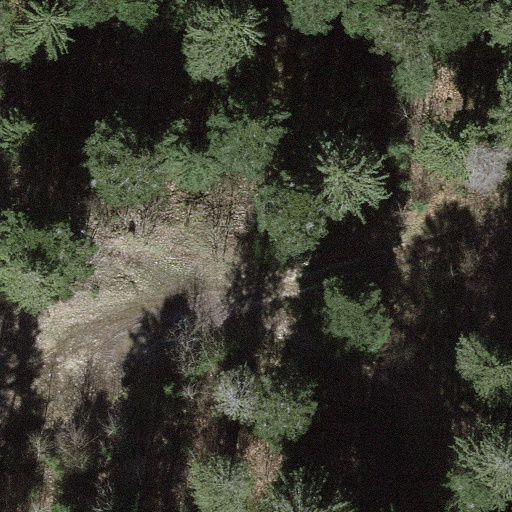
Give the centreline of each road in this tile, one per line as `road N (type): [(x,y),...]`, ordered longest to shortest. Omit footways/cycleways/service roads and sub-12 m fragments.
road 1 (track): [(0,382),(47,380),(98,342),(195,306),(288,297),(511,224)]
road 2 (track): [(0,202),(126,259),(195,306)]
